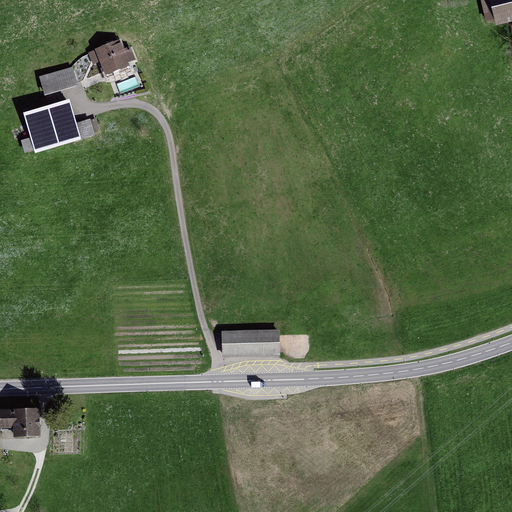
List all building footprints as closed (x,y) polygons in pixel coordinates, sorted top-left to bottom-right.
[(511,0),(482,0),(491,30),(511,24),(511,0)] [(119,45),(94,54),(103,81),(126,73),(124,66),(133,63),(129,50),(122,53),(119,45)] [(72,70),(38,80),(43,98),(77,89),(72,70)] [(135,78),(119,84),(122,92),(138,87),(135,78)] [(67,105),(21,118),(32,158),(94,141),(90,124),(74,129),(67,105)] [(278,335),(218,337),(219,361),(279,359),(278,335)] [(37,416),(0,417),(0,438),(38,436),(37,416)]
